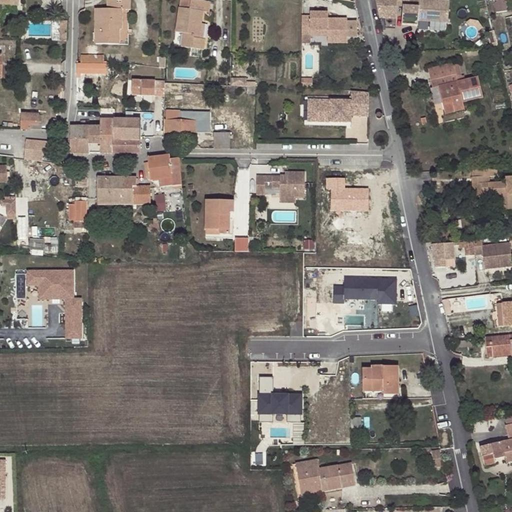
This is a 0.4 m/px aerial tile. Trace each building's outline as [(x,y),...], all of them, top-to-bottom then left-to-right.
[(117,28),(120,28),(121,9),(130,10),(130,0),(106,0),(106,9),(95,9),(94,44),(117,44),(117,28)] [(198,39),(200,24),(202,11),(208,12),(210,2),(198,0),(190,0),(189,9),(178,7),(175,32),(183,33),(181,47),(203,50),(204,39),(202,40),(198,39)] [(374,0),(378,13),(395,14),(396,0),(374,0)] [(449,1),(431,0),(403,0),(401,25),(418,26),(418,21),(447,23),(449,1)] [(493,0),(495,13),(507,11),(506,0),(507,0),(493,0)] [(311,16),(303,16),(302,36),(312,36),(312,30),(328,30),(328,37),(349,37),(358,37),(359,22),(349,21),(349,19),(329,19),(329,13),(311,12),(311,16)] [(495,42),(503,39),(497,17),(489,20),(492,30),(495,42)] [(492,30),(487,31),(491,48),(496,48),(495,42),(492,30)] [(496,48),(497,52),(509,49),(507,42),(504,43),(503,39),(495,42),(496,48)] [(80,55),(79,64),(102,64),(103,62),(103,55),(80,55)] [(79,64),(76,63),(76,73),(106,74),(106,62),(103,62),(102,64),(79,64)] [(455,75),(453,63),(427,70),(430,81),(455,75)] [(457,63),(453,63),(455,75),(430,81),(432,89),(438,87),(438,86),(457,82),(456,76),(460,76),(457,63)] [(438,86),(438,87),(444,114),(464,110),(462,102),(483,98),(477,77),(464,80),(457,82),(438,86)] [(301,86),(313,87),(313,78),(302,78),(301,86)] [(132,95),(163,96),(164,83),(164,82),(132,80),(132,95)] [(349,98),(305,98),(305,124),(347,124),(347,115),(367,115),(367,91),(349,91),(349,98)] [(179,111),(166,111),(165,132),(196,133),(196,132),(209,133),(209,122),(201,122),(201,118),(195,118),(196,121),(179,121),(179,111)] [(21,114),(20,129),(41,130),(41,126),(38,126),(38,115),(21,114)] [(53,131),(61,119),(52,119),(44,130),(53,131)] [(113,120),(100,119),(100,126),(100,153),(140,154),(140,147),(140,119),(113,119),(113,120)] [(89,153),(89,126),(70,125),(70,153),(72,153),(74,156),(85,156),(87,153),(89,153)] [(100,153),(100,126),(89,126),(89,153),(100,153)] [(213,133),(213,148),(229,149),(230,133),(213,133)] [(49,147),(58,148),(59,142),(26,140),(24,160),(37,161),(38,151),(49,152),(49,147)] [(40,162),(48,163),(49,154),(41,153),(40,162)] [(169,159),(170,156),(147,158),(148,162),(144,163),(145,178),(171,175),(172,185),(172,187),(181,186),(179,158),(169,159)] [(471,170),(471,184),(489,183),(488,177),(484,177),(483,169),(471,170)] [(495,177),(495,169),(483,169),(484,177),(488,177),(495,177)] [(255,176),(256,195),(264,195),(265,183),(271,183),(271,189),(279,188),(279,198),(295,198),(304,198),(304,172),(284,172),(284,175),(284,179),(280,179),(280,177),(255,176)] [(150,180),(150,181),(158,187),(172,185),(171,175),(145,178),(150,180)] [(471,184),(472,200),(482,200),(482,194),(488,193),(488,196),(506,196),(506,198),(511,198),(511,177),(505,178),(506,182),(489,183),(471,184)] [(75,205),(74,228),(86,228),(86,178),(78,178),(78,187),(75,187),(75,205)] [(150,204),(150,187),(136,187),(137,179),(131,179),(125,178),(112,178),(99,178),(98,205),(122,205),(131,205),(139,205),(150,204)] [(160,194),(161,210),(169,209),(168,194),(160,194)] [(6,198),(8,219),(20,218),(18,197),(6,198)] [(506,198),(488,199),(489,203),(502,202),(502,212),(507,212),(506,198)] [(205,200),(205,230),(219,230),(219,235),(228,235),(228,239),(233,239),(233,234),(229,233),(229,212),(233,212),(233,200),(205,200)] [(158,231),(157,218),(153,219),(153,221),(148,221),(149,232),(158,231)] [(219,230),(205,230),(205,238),(228,239),(228,235),(219,235),(219,230)] [(247,252),(248,238),(234,238),(234,252),(247,252)] [(482,238),(473,239),(475,255),(483,254),(485,269),(511,265),(511,261),(510,243),(483,246),(482,238)] [(443,243),(432,244),(433,261),(434,261),(435,268),(455,266),(453,243),(443,244),(443,243)] [(376,304),(396,304),(396,278),(343,277),(342,286),(332,286),(332,304),(343,304),(343,299),(376,299),(376,304)] [(66,327),(81,327),(81,308),(73,308),(73,280),(27,280),(28,294),(39,294),(39,308),(66,308),(66,327)] [(511,303),(502,304),(504,327),(511,325),(511,303)] [(496,328),(504,327),(502,304),(494,304),(496,328)] [(81,348),(81,327),(66,327),(66,348),(81,348)] [(511,335),(491,337),(491,342),(485,342),(486,353),(489,352),(490,357),(511,355),(511,335)] [(392,400),(399,400),(400,368),(373,368),(372,370),(363,370),(364,392),(384,393),(384,396),(392,397),(392,400)] [(257,377),(256,414),(300,414),(300,393),(270,393),(270,377),(257,377)] [(364,392),(364,400),(392,400),(392,397),(384,396),(384,393),(364,392)] [(361,417),(354,417),(354,431),(362,431),(361,417)] [(511,423),(505,425),(508,440),(491,444),(493,454),(482,456),(484,466),(495,463),(495,459),(505,456),(506,460),(511,458),(511,423)] [(440,449),(431,451),(434,467),(442,466),(440,449)] [(295,463),(300,489),(321,485),(322,491),(355,486),(352,463),(319,468),(318,460),(295,463)] [(321,485),(300,489),(301,495),(322,491),(321,485)]
